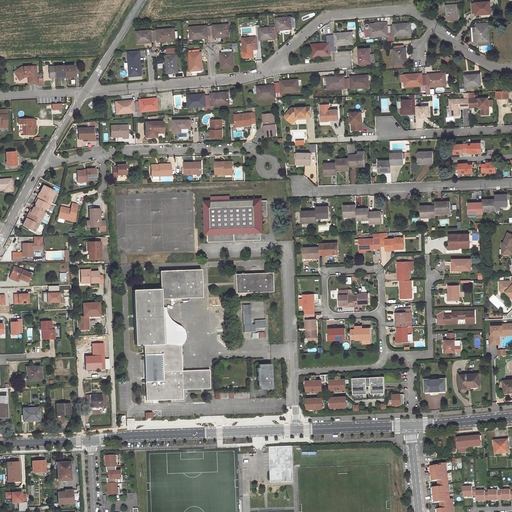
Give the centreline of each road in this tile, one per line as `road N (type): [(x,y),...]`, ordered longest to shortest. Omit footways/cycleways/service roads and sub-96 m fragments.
road 1 (residential): [(263,159),(250,149),(42,163)]
road 2 (residential): [(301,186),(322,194),(511,185)]
road 3 (unclassified): [(90,439),(296,429)]
road 4 (residential): [(273,62),(329,15),(410,8),(433,25)]
road 5 (residential): [(339,139),(511,129)]
road 6 (unknown): [(115,437),(108,270)]
road 7 (residential): [(382,314),(380,269),(324,271),(326,317)]
road 8 (residential): [(385,358),(431,356),(427,271)]
road 9 (residential): [(90,91),(213,79)]
road 10 (residential): [(288,248),(293,371)]
